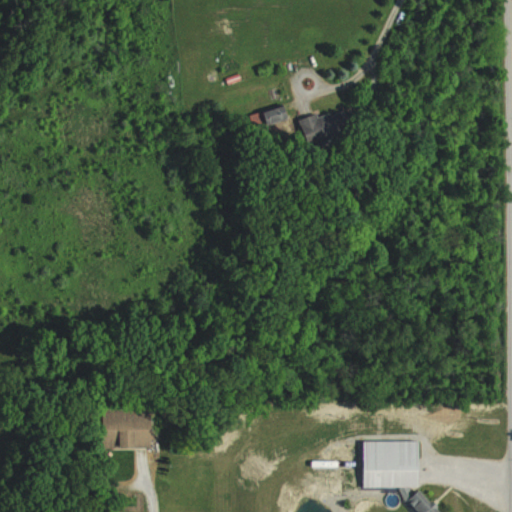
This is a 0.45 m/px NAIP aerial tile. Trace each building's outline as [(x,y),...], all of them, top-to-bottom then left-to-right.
[(288,104),(267,112),(272,124),(293,117),(288,104)] [(344,116),(311,112),(308,141),(340,144),(344,116)] [(106,431),(120,431),(120,447),(152,447),(152,410),(106,410),(106,431)] [(364,441),(364,487),(420,487),(420,441),(364,441)] [(409,499),(418,511),(437,511),(422,490),(409,499)]
